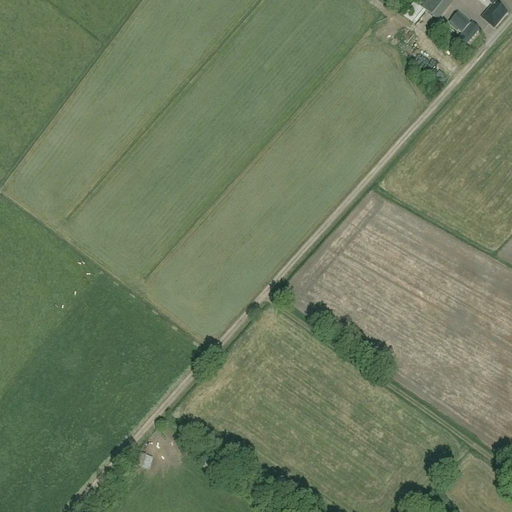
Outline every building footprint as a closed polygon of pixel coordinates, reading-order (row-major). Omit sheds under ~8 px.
[(438,22),(456,0),(427,0),(421,8),(438,22)] [(496,0),(482,0),(491,7),(481,19),(494,29),(507,14),(494,3),(496,0)] [(409,25),(421,13),(416,7),(403,19),(409,25)] [(462,33),(470,24),(459,15),(451,24),(462,33)] [(465,47),(479,31),(472,25),(458,41),(465,47)] [(443,30),(438,36),(441,39),(452,49),(454,47),(460,52),(463,48),(457,43),(457,42),(451,38),(454,34),(446,27),(443,31),(443,30)] [(438,53),(436,56),(448,67),(451,64),(438,53)] [(414,69),(410,65),(405,69),(409,74),(414,69)] [(418,115),(422,119),(438,102),(433,98),(418,115)] [(135,467),(140,468),(144,457),(138,455),(135,467)]
